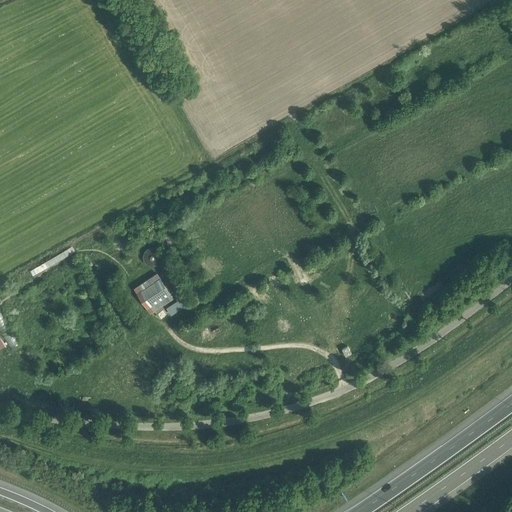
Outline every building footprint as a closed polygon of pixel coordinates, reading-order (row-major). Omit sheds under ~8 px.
[(440,42),(422,53),(430,65),(448,54),(440,42)] [(362,96),(360,107),(371,109),(373,99),(362,96)] [(326,120),(340,124),(344,109),(330,105),(326,120)] [(333,159),(326,163),(331,170),(337,166),(333,159)] [(339,170),(333,173),(337,180),(343,177),(339,170)] [(257,180),(239,191),(243,198),(261,187),(257,180)] [(348,184),(342,188),(346,195),(353,191),(348,184)] [(218,210),(232,204),(229,198),(216,205),(218,210)] [(362,206),(354,210),(358,216),(365,212),(362,206)] [(190,242),(209,242),(210,222),(190,221),(190,242)] [(141,254),(150,266),(161,258),(152,246),(141,254)] [(340,263),(350,258),(345,249),(336,254),(340,263)] [(142,260),(139,258),(136,258),(133,259),(131,262),(131,265),(132,268),(135,270),(138,270),(141,269),(143,266),(143,263),(142,260)] [(158,273),(138,286),(141,290),(150,304),(153,309),(172,296),(158,273)] [(363,307),(372,301),(364,289),(355,295),(363,307)] [(31,348),(42,343),(22,299),(11,304),(31,348)] [(20,343),(1,313),(0,313),(0,330),(11,348),(20,343)] [(158,334),(144,341),(149,350),(162,343),(158,334)] [(163,352),(166,356),(155,364),(162,373),(181,358),(171,346),(163,352)] [(287,392),(298,387),(295,378),(284,383),(287,392)]
